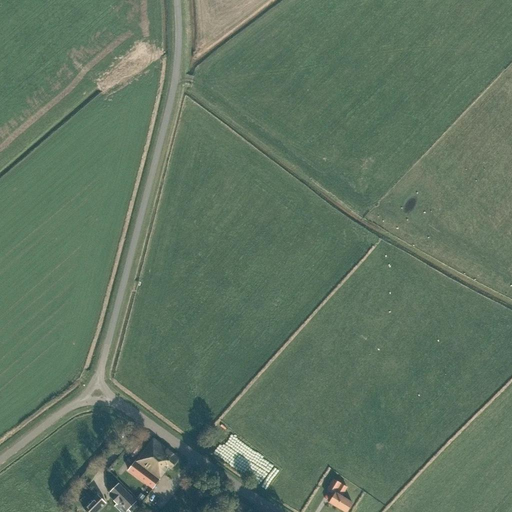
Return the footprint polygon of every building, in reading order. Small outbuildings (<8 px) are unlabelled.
[(154,439),(148,447),(163,459),(155,470),(163,476),(169,468),(172,470),(180,460),(154,439)] [(135,462),(159,481),(163,476),(155,470),(163,459),(148,447),(135,462)] [(153,489),(159,481),(135,462),(129,470),(153,489)] [(333,479),(326,490),(334,495),(329,503),(345,511),(346,511),(352,503),(342,497),(347,488),(340,484),(341,484),(333,479)] [(119,484),(110,493),(113,496),(113,498),(113,499),(118,504),(116,506),(121,511),(131,511),(132,511),(130,509),(138,501),(119,484)] [(217,491),(211,496),(217,502),(222,496),(217,491)] [(87,511),(99,511),(107,504),(99,495),(85,510),(87,511)]
